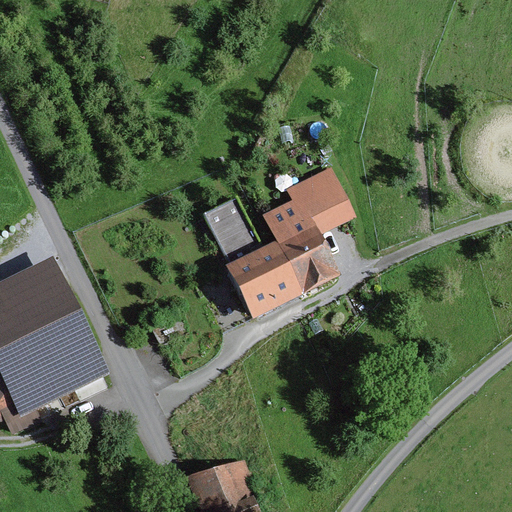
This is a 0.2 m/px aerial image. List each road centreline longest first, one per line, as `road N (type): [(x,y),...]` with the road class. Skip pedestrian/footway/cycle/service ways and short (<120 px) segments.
road 1 (unclassified): [(0,114),(195,511)]
road 2 (unknown): [(134,399),(191,385),(369,267),(511,214)]
road 3 (unclassified): [(349,511),(441,407),(511,351)]
road 4 (track): [(0,442),(46,435),(134,399)]
